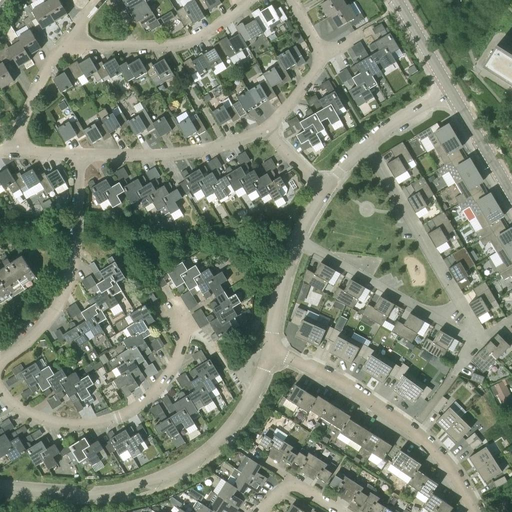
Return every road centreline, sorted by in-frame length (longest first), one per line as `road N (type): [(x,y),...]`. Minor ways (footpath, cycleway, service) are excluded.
road 1 (residential): [(0,488),(113,493),(189,462),(243,411),(270,350)]
road 2 (residential): [(0,388),(30,417),(109,421),(151,393),(178,357),(184,330),(170,303)]
road 3 (residential): [(474,511),(449,466),(411,430),(349,387),(270,350)]
road 4 (residential): [(0,362),(37,333),(70,274),(79,154)]
road 5 (residential): [(367,146),(469,329)]
road 6 (residential): [(64,42),(175,45),(214,30),(250,0)]
road 7 (residential): [(298,239),(441,322),(469,329)]
road 8 (residential): [(79,154),(196,156),(266,140)]
road 9 (tertiary): [(511,195),(450,90)]
road 10 (residential): [(13,150),(18,122),(64,42)]
